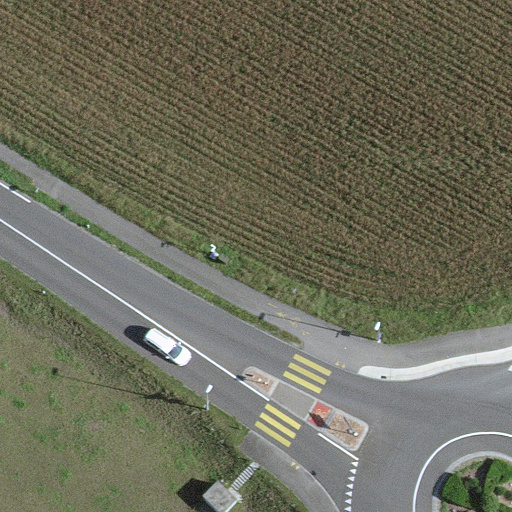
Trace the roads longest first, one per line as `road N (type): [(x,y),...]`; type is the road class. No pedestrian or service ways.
road 1 (primary): [(386,447),(0,216)]
road 2 (primary): [(511,390),(443,394),(410,415),(386,447)]
